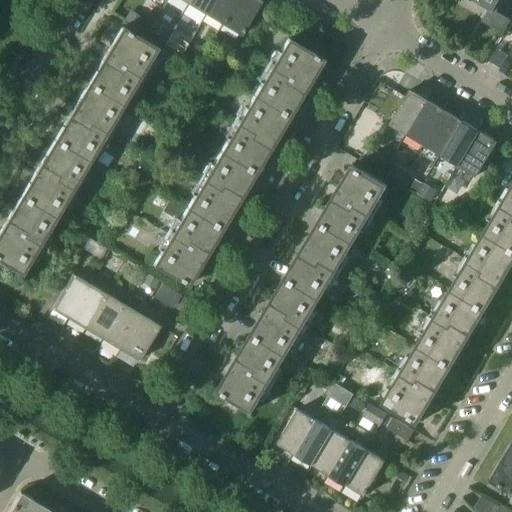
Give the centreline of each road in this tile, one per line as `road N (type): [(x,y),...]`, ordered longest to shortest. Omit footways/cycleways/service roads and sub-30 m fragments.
road 1 (residential): [(156,413),(384,28)]
road 2 (residential): [(314,511),(156,413)]
road 3 (residential): [(156,413),(0,325)]
road 4 (residential): [(511,372),(430,511)]
road 5 (residential): [(0,133),(78,0)]
road 6 (residential): [(511,104),(384,28)]
